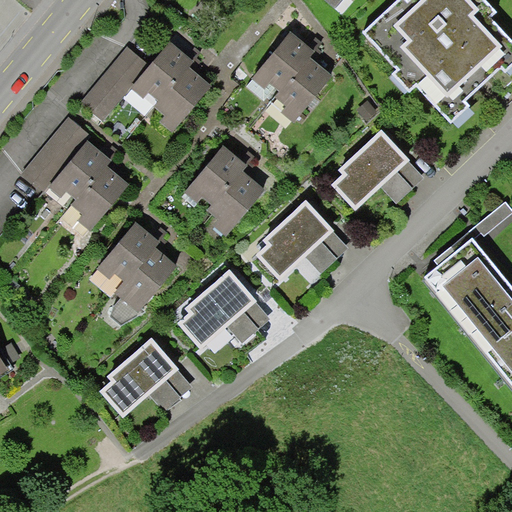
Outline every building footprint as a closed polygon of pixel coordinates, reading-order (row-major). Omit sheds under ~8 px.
[(322,0),(333,9),(339,0),(322,0)] [(390,0),(360,28),(395,67),(387,74),(405,93),(413,87),(447,124),(466,107),(460,100),(490,74),(501,86),(511,76),(511,72),(505,66),(511,59),(511,51),(483,19),(490,12),(479,0),(390,0)] [(315,51),(291,32),(253,79),(266,89),(270,84),(279,91),(282,93),(310,57),(315,51)] [(194,61),(169,40),(149,65),(130,87),(132,89),(144,99),(149,92),(160,101),(189,67),(194,61)] [(149,65),(128,46),(80,102),(103,122),(132,89),(130,87),(149,65)] [(332,75),(310,57),(282,93),(279,91),(270,102),(294,122),(332,75)] [(212,86),(189,67),(160,101),(154,107),(164,115),(159,121),(172,133),(212,86)] [(90,134),(69,117),(19,177),(40,194),(47,186),(66,163),(86,139),(90,134)] [(375,131),(333,169),(339,175),(329,185),(349,207),(375,184),(392,203),(418,179),(375,131)] [(111,159),(86,139),(66,163),(47,186),(49,187),(61,198),(67,191),(77,200),(106,165),(111,159)] [(247,165),(223,146),(185,193),(198,203),(202,197),(211,204),(214,206),(242,171),(247,165)] [(129,184),(106,165),(77,200),(72,206),(82,214),(76,220),(90,231),(129,184)] [(264,188),(242,171),(214,206),(211,204),(202,216),(226,236),(264,188)] [(299,201),(256,239),(263,246),(252,255),(274,279),(299,257),(318,278),(346,253),(299,201)] [(159,241),(135,222),(98,269),(110,279),(115,274),(123,280),(126,283),(154,247),(159,241)] [(511,285),(472,237),(423,276),(511,384),(511,285)] [(176,265),(154,247),(126,283),(123,280),(114,292),(139,312),(176,265)] [(264,320),(223,270),(179,305),(184,313),(173,322),(193,347),(223,324),(237,341),(264,320)] [(145,338),(103,375),(107,380),(93,393),(113,415),(141,390),(160,412),(189,386),(145,338)]
